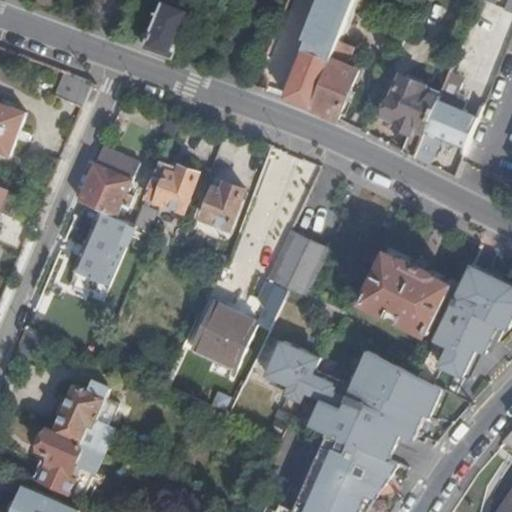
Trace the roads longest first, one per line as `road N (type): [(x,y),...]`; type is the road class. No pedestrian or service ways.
road 1 (tertiary): [(124,67),(331,145),(511,235)]
road 2 (residential): [(124,67),(0,360)]
road 3 (residential): [(511,397),(468,438),(419,511)]
road 4 (tertiary): [(0,26),(124,67)]
